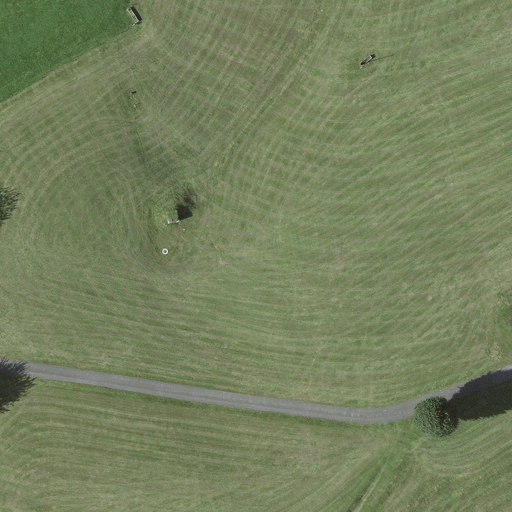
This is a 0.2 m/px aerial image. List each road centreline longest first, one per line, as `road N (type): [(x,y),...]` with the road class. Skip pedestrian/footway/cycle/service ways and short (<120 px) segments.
road 1 (track): [(362,511),(397,452),(393,415),(292,409),(0,364)]
road 2 (track): [(511,374),(393,415)]
